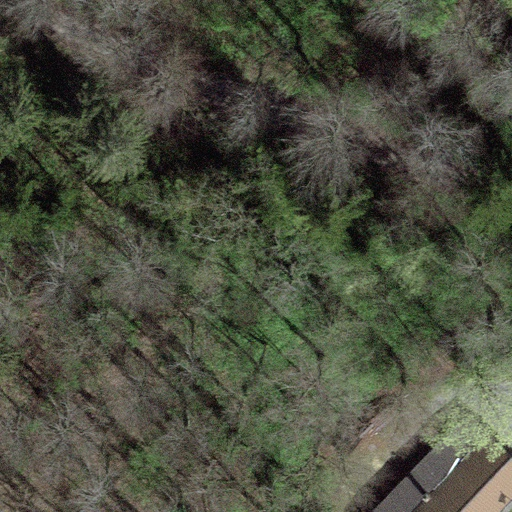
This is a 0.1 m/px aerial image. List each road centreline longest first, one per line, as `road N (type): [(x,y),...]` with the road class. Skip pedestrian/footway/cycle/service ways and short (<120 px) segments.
road 1 (track): [(511,200),(64,24),(25,0)]
road 2 (track): [(511,394),(472,393),(412,410),(352,474)]
